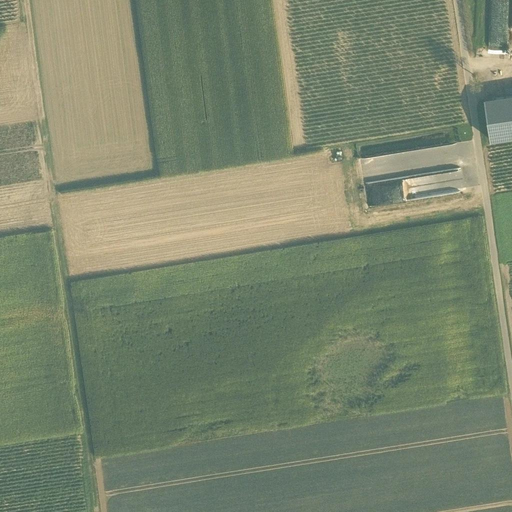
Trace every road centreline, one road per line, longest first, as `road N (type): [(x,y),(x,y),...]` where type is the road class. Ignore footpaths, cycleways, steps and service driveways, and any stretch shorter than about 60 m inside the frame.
road 1 (track): [(25,0),(98,511)]
road 2 (track): [(455,0),(511,389)]
